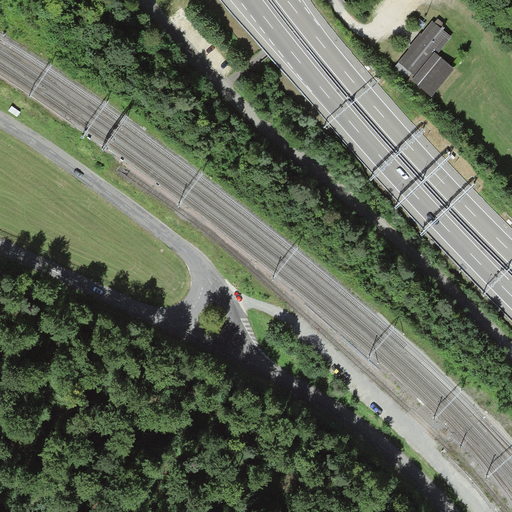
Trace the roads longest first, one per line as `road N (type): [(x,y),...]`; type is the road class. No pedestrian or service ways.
road 1 (residential): [(145,0),(218,86),(511,353)]
road 2 (motorway): [(250,0),(396,175),(511,296)]
road 3 (motorway): [(511,251),(288,0)]
road 4 (track): [(472,496),(303,329),(217,292)]
road 5 (tertiary): [(0,119),(172,240),(207,276)]
road 6 (unclassified): [(256,363),(378,439),(450,511)]
road 7 (tertiary): [(0,246),(168,323)]
